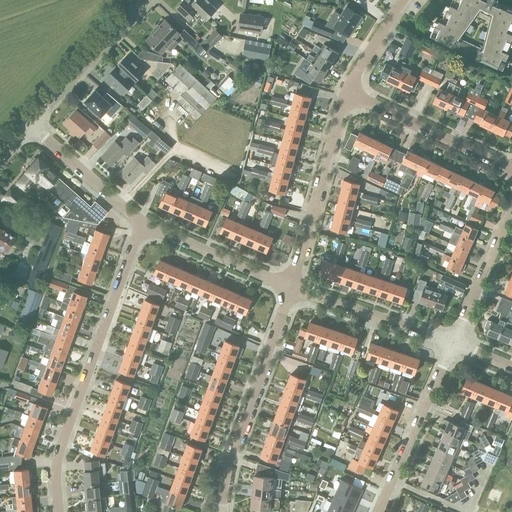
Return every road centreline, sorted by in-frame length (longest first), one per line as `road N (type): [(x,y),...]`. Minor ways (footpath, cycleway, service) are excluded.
road 1 (residential): [(59,511),(57,457),(141,223)]
road 2 (residential): [(220,511),(290,286)]
road 3 (residential): [(290,286),(347,93)]
road 4 (residential): [(377,511),(452,343)]
road 5 (residential): [(347,93),(511,169)]
road 6 (residential): [(452,343),(290,286)]
road 7 (residential): [(29,123),(147,0)]
road 8 (residential): [(290,286),(141,223)]
road 9 (residential): [(452,343),(511,199)]
road 10 (residential): [(141,223),(29,123)]
